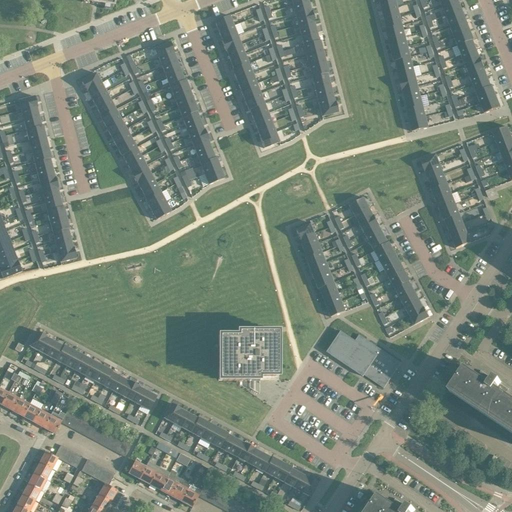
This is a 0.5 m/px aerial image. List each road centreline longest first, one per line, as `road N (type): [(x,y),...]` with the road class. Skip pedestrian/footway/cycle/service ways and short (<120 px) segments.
road 1 (residential): [(473,298),(381,438)]
road 2 (residential): [(52,61),(181,10)]
road 3 (residential): [(52,61),(84,194)]
road 4 (residential): [(231,131),(184,9)]
